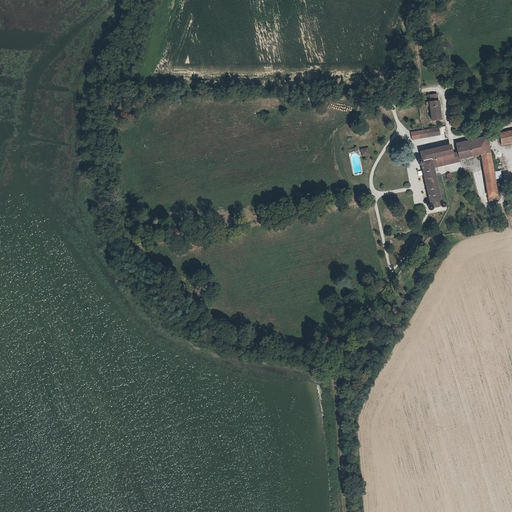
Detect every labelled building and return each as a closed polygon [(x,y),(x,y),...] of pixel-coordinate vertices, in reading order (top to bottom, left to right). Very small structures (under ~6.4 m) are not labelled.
[(433,105),(436,124),(445,122),(442,104),(441,104),(435,105),(433,105)] [(442,130),(430,132),(431,140),(444,137),(442,130)] [(511,143),(511,131),(503,135),(505,145),(511,143)] [(490,138),(459,146),(463,161),(484,155),(494,202),(502,200),(490,138)] [(362,157),(369,155),(367,147),(360,149),(362,157)] [(455,156),(453,147),(424,155),(426,163),(425,163),(423,163),(423,164),(422,165),(422,166),(423,167),(425,167),(426,166),(436,208),(434,208),(433,210),(434,212),(435,212),(436,213),(438,212),(438,211),(446,209),(447,210),(448,209),(449,209),(450,207),(450,206),(449,205),(448,204),(447,204),(446,205),(437,169),(435,161),(439,161),(440,169),(458,164),(457,156),(455,156)]
